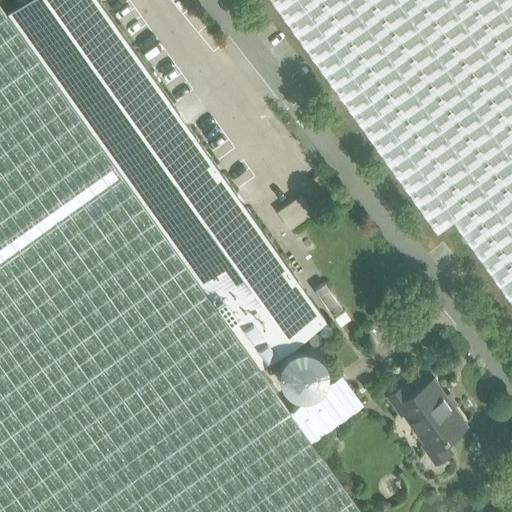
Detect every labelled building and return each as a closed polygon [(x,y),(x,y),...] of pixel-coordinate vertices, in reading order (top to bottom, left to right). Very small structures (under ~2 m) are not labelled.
[(99,0),(20,0),(6,11),(259,365),(326,318),(99,0)] [(511,0),(279,0),(439,225),(456,214),(511,292),(511,0)] [(289,408),(259,365),(6,11),(0,2),(0,511),(362,511),(311,439),(363,402),(342,371),(289,408)] [(301,193),(277,208),(290,228),(313,213),(301,193)] [(324,281),(314,289),(332,313),(342,306),(324,281)] [(405,385),(390,395),(402,412),(407,409),(413,417),(412,420),(418,429),(422,430),(429,440),(424,443),(436,460),(451,450),(445,440),(467,424),(434,378),(412,394),(405,385)] [(376,501),(373,507),(375,511),(389,511),(391,507),(389,501),(382,498),(376,501)]
